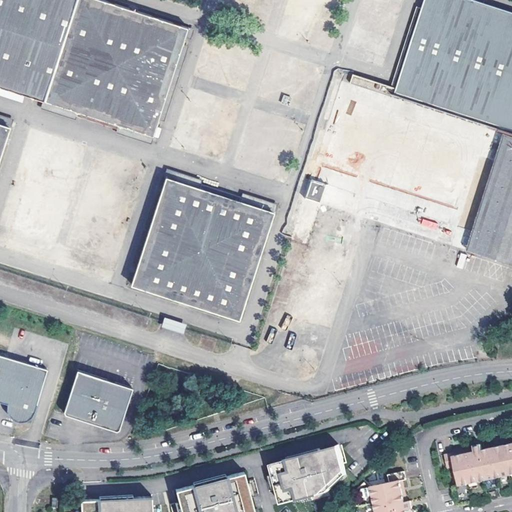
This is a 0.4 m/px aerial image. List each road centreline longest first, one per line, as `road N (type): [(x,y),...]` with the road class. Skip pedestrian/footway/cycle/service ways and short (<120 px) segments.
road 1 (residential): [(20,454),(156,455),(372,398)]
road 2 (residential): [(511,414),(430,435),(424,445),(438,511)]
road 3 (residential): [(511,370),(372,398)]
road 4 (unknown): [(38,457),(52,366),(15,347)]
